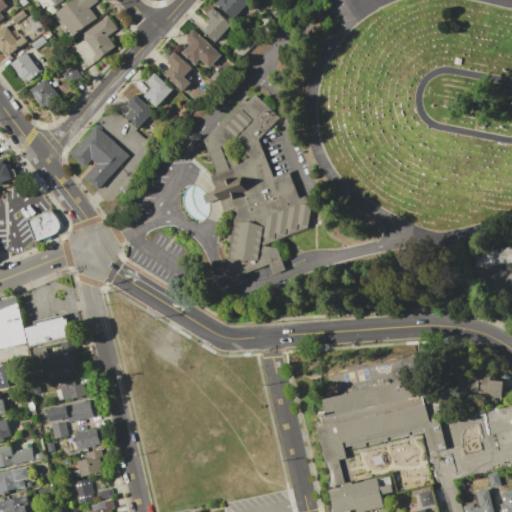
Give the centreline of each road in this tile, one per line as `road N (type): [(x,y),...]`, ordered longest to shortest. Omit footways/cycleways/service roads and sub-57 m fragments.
road 1 (tertiary): [(511,351),(466,329),(430,326),(231,338),(183,313)]
road 2 (residential): [(140,511),(90,291),(98,252)]
road 3 (residential): [(39,158),(182,0)]
road 4 (residential): [(306,511),(267,337)]
road 5 (residential): [(98,252),(81,213),(0,106)]
